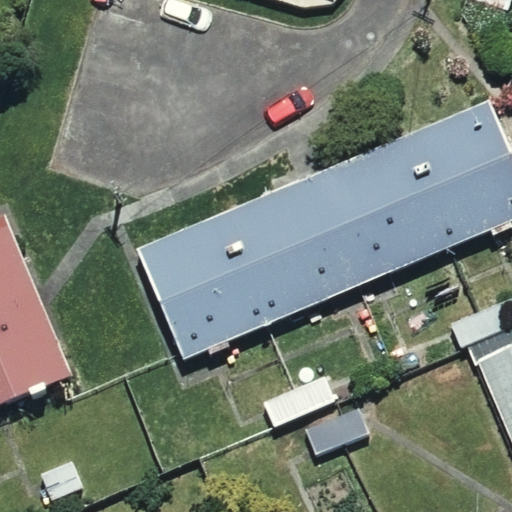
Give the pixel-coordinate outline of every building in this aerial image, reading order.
[(511,0),(458,0),(449,30),(507,48),(511,30),(511,0)] [(123,244),(173,360),(511,214),(511,202),(467,97),(123,244)] [(0,406),(62,381),(0,227),(0,406)] [(436,323),(450,353),(506,326),(492,296),(436,323)] [(511,331),(460,356),(511,465),(511,331)] [(355,398),(289,430),(307,466),(373,435),(355,398)]
